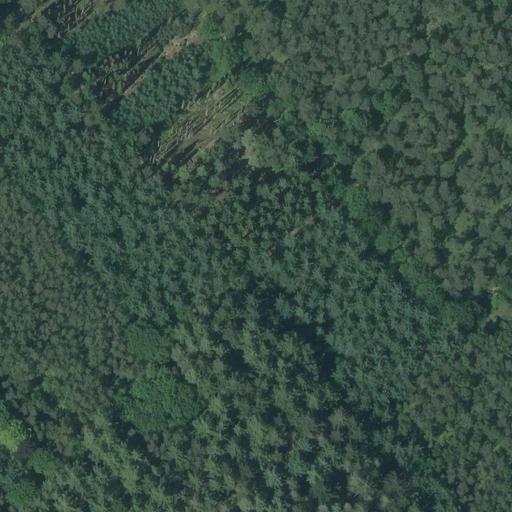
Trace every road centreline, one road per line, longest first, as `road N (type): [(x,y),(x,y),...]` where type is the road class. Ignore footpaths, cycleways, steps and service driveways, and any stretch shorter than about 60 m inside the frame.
road 1 (track): [(29,24),(429,511)]
road 2 (track): [(23,511),(161,337),(346,188)]
road 3 (track): [(458,319),(190,0)]
road 4 (track): [(215,511),(511,277)]
road 5 (track): [(0,172),(153,349)]
road 6 (track): [(324,159),(511,20)]
